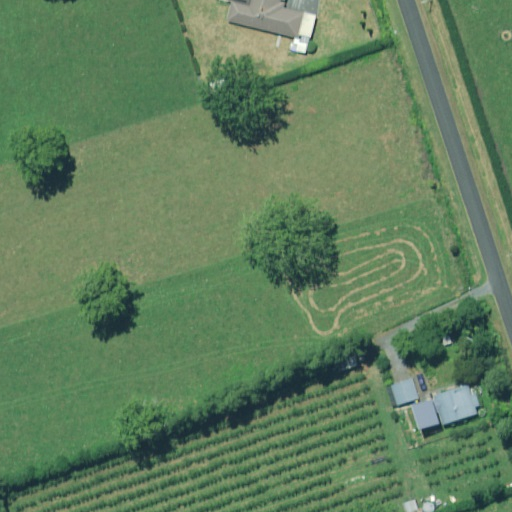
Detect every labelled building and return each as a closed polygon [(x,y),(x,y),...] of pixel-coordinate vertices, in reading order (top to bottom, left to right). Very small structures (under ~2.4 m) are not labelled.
[(230,0),(230,2),(235,3),(231,22),(303,40),(304,36),(314,38),(320,17),(294,11),(283,0),(230,0)] [(230,92),(228,82),(210,86),(212,96),(230,92)] [(421,400),(416,380),(389,388),(395,408),(421,400)] [(479,408),(484,407),(480,393),(475,395),(472,386),(418,403),(426,430),(446,424),(447,425),(481,415),(479,408)] [(436,498),(426,502),(429,511),(436,511),(440,511),(436,498)] [(416,511),(413,502),(406,505),(408,511),(416,511)]
